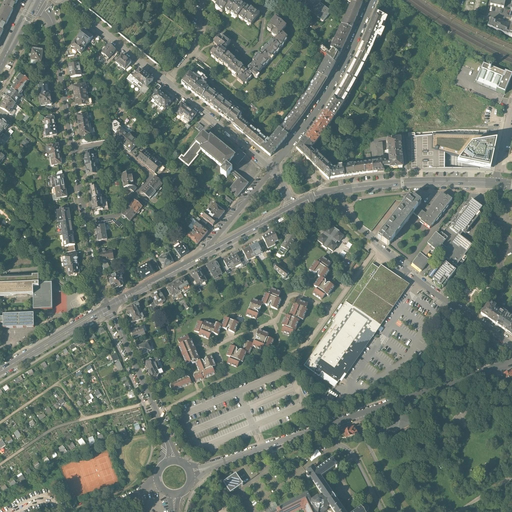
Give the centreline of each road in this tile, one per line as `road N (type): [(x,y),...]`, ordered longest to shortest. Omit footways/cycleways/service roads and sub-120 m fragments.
road 1 (residential): [(70,149),(114,142),(153,175),(121,216),(81,222)]
road 2 (residential): [(372,0),(337,80),(286,152)]
road 3 (residential): [(229,379),(217,345),(273,321),(290,294),(334,309)]
road 4 (secondary): [(336,191),(511,183)]
road 5 (residential): [(379,246),(511,344)]
road 6 (residential): [(362,414),(511,363)]
road 7 (residential): [(34,2),(55,34),(70,149)]
road 8 (residential): [(190,473),(326,425)]
road 9 (residential): [(272,169),(167,81)]
road 10 (residential): [(167,81),(65,0)]
road 11 (residential): [(229,379),(298,350),(334,309)]
road 12 (secondary): [(0,372),(109,306)]
